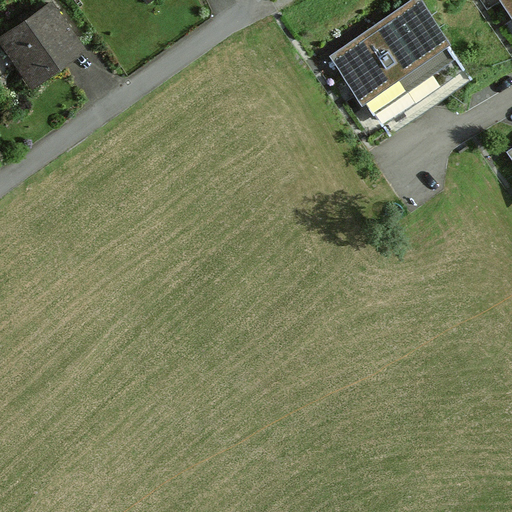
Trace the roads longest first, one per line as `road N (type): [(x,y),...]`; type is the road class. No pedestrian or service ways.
road 1 (residential): [(259,0),(263,7),(206,38),(0,184)]
road 2 (residential): [(388,175),(511,99)]
